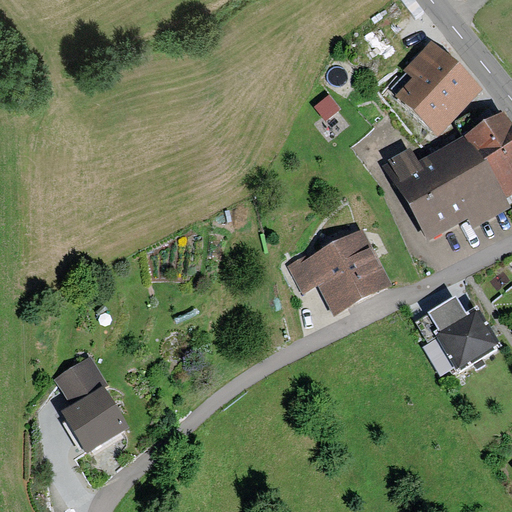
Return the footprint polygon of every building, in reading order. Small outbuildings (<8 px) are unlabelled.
[(413,82),(395,101),(435,144),(485,96),(433,45),(404,72),(413,82)] [(332,100),(315,110),(324,126),(341,115),(332,100)] [(511,131),(505,120),(467,142),(505,202),(511,199),(511,131)] [(411,154),(389,166),(430,246),(465,228),(471,238),(511,213),(511,212),(505,202),(467,142),(418,166),(411,154)] [(365,234),(304,265),(335,317),(392,289),(365,234)] [(456,301),(428,317),(440,338),(437,340),(458,377),(501,353),(478,315),(469,321),(456,301)] [(87,363),(50,384),(67,413),(57,419),(81,460),(124,435),(99,394),(104,391),(87,363)]
